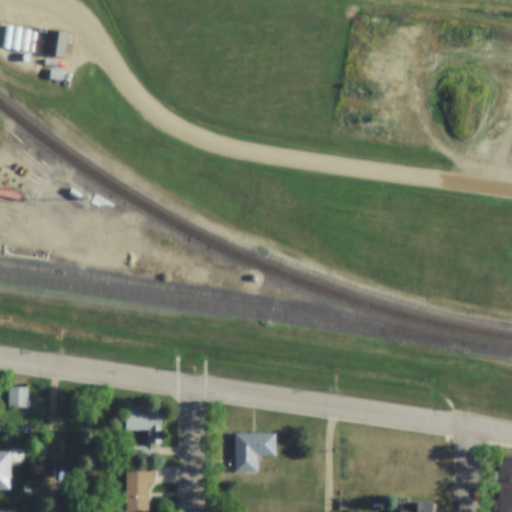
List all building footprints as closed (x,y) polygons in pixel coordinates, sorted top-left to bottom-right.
[(47,30),(67,32),(65,56),(45,54),(47,30)] [(71,188),(81,194),(78,199),(67,193),(71,188)] [(511,253),(503,253),(501,268),(511,268),(511,253)] [(7,386),(26,386),(26,406),(7,406),(7,386)] [(125,405),(161,405),(161,431),(125,431),(125,405)] [(274,432),(274,455),(256,455),(256,470),(234,471),(234,433),(274,432)] [(421,448),(421,483),(391,483),(391,471),(399,471),(399,448),(421,448)] [(10,490),(0,490),(0,451),(10,451),(10,490)] [(499,511),(492,511),(492,499),(499,499),(499,482),(492,482),(492,470),(499,470),(499,456),(511,456),(511,511),(499,511)] [(153,482),(147,482),(147,510),(125,510),(125,464),(153,464),(153,482)] [(410,509),(410,502),(431,502),(431,511),(399,511),(399,509),(410,509)]
